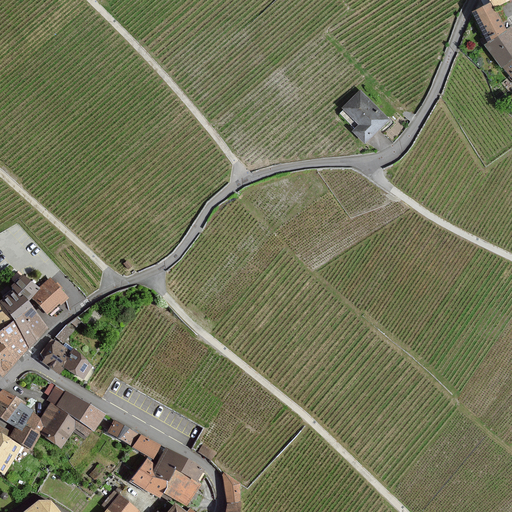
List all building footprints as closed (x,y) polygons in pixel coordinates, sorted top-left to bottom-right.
[(511,29),(511,27),(506,31),(494,7),(508,0),(490,0),(492,2),(485,6),(473,11),(489,43),(485,45),(502,67),(504,65),(511,75),(511,29)] [(388,119),(360,91),(344,108),(361,125),(355,131),(366,141),(388,119)] [(32,306),(30,304),(27,300),(29,298),(33,295),(47,312),(66,297),(59,288),(52,279),(38,290),(26,276),(20,272),(13,280),(17,283),(13,286),(17,291),(0,304),(0,303),(0,370),(3,375),(14,364),(17,360),(29,347),(32,345),(50,330),(40,316),(32,306)] [(91,365),(74,350),(72,353),(51,340),(42,354),(47,357),(44,362),(55,368),(60,372),(64,366),(70,370),(83,378),(91,365)] [(25,403),(16,397),(4,390),(0,393),(0,415),(4,418),(18,426),(12,436),(32,448),(40,434),(63,448),(73,431),(84,438),(86,435),(88,436),(92,428),(95,429),(104,414),(66,391),(66,392),(57,387),(51,384),(46,392),(51,396),(48,401),(52,403),(44,415),(42,419),(32,413),(33,411),(24,405),(25,403)] [(125,426),(115,421),(108,433),(131,445),(137,433),(125,426)] [(0,470),(5,473),(21,445),(8,436),(11,432),(0,426),(0,470)] [(150,440),(142,436),(135,447),(153,457),(159,446),(150,440)] [(215,453),(204,445),(199,451),(211,459),(215,453)] [(134,481),(160,497),(164,491),(186,505),(199,484),(195,482),(203,469),(168,448),(163,455),(157,466),(150,461),(147,460),(134,481)] [(223,473),(226,489),(228,503),(226,511),(239,511),(240,501),(239,483),(223,473)] [(137,511),(139,510),(125,500),(119,495),(114,492),(104,506),(108,509),(106,511),(137,511)] [(36,501),(22,511),(57,511),(47,501),(36,501)]
